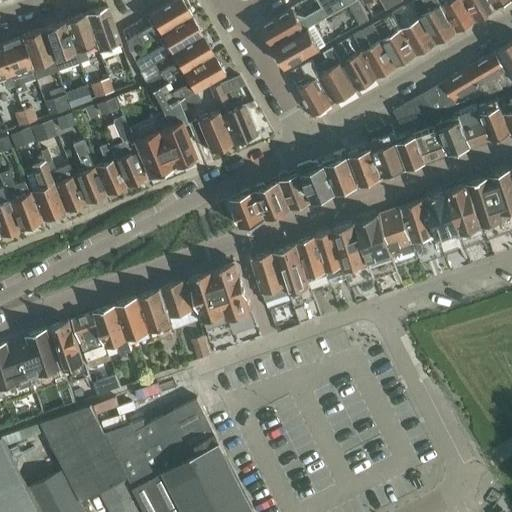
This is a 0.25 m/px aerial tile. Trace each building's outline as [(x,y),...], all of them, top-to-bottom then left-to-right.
[(155,23),(127,40),(130,52),(138,47),(161,34),(193,15),(183,0),(172,0),(150,14),(155,23)] [(293,5),(261,24),(274,47),(275,47),(304,30),(309,27),(315,24),(350,4),(356,0),(318,0),(322,6),(306,16),(297,13),(293,5)] [(356,0),(350,4),(361,24),(369,19),(358,0),(356,0)] [(393,0),(364,0),(366,2),(370,0),(381,0),(387,9),(396,4),(393,0)] [(424,0),(430,10),(421,15),(422,17),(437,43),(437,44),(457,32),(454,26),(452,22),(442,5),(439,0),(424,0)] [(450,0),(449,1),(442,5),(452,22),(454,26),(457,32),(477,21),(465,0),(450,0)] [(465,0),(477,21),(497,10),(497,9),(491,0),(465,0)] [(511,0),(491,0),(497,9),(511,0)] [(109,5),(87,13),(97,42),(97,43),(101,52),(122,44),(119,35),(118,32),(109,5)] [(395,32),(382,40),(398,66),(417,55),(402,28),(392,12),(385,16),(395,32)] [(87,13),(65,21),(80,62),(89,59),(85,47),(97,43),(97,42),(87,13)] [(167,43),(136,61),(141,71),(155,63),(173,53),(204,35),(193,15),(161,34),(167,43)] [(422,17),(402,28),(417,55),(437,43),(422,17)] [(65,21),(44,29),(59,70),(80,62),(65,21)] [(304,30),(275,47),(286,67),(299,60),(313,52),(320,48),(327,44),(315,24),(309,27),(304,30)] [(362,30),(354,34),(362,47),(378,77),(398,66),(382,40),(372,46),(366,36),(376,30),(372,24),(362,30)] [(44,29),(22,36),(37,76),(36,77),(36,78),(59,70),(44,29)] [(155,63),(141,71),(146,80),(152,90),(166,82),(184,72),(215,54),(204,35),(173,53),(178,62),(161,72),(155,63)] [(22,36),(1,44),(16,85),(15,85),(17,91),(26,88),(24,81),(36,77),(37,76),(22,36)] [(341,41),(333,45),(343,61),(359,89),(378,78),(378,77),(362,47),(361,51),(350,57),(341,42),(341,41)] [(511,41),(507,44),(497,51),(507,68),(511,76),(511,41)] [(1,44),(0,44),(0,77),(2,77),(6,88),(15,85),(16,85),(1,44)] [(329,59),(316,66),(321,74),(336,101),(354,91),(339,63),(343,61),(333,45),(325,51),(329,59)] [(138,47),(130,52),(133,57),(141,52),(138,47)] [(486,57),(471,65),(486,92),(487,94),(504,88),(511,85),(511,76),(507,68),(497,51),(486,57)] [(166,82),(152,90),(158,100),(164,109),(164,110),(179,101),(180,101),(196,91),(226,73),(215,54),(184,72),(189,82),(172,92),(166,82)] [(311,80),(297,87),(313,115),(336,101),(321,74),(316,66),(312,59),(302,65),(311,80)] [(471,65),(444,81),(455,99),(469,91),(474,99),(486,92),(471,65)] [(101,80),(91,84),(96,97),(106,93),(115,90),(110,77),(101,80)] [(444,81),(422,94),(433,112),(458,103),(455,99),(444,81)] [(221,84),(210,88),(220,110),(221,113),(233,143),(256,133),(244,104),(232,109),(221,84)] [(88,85),(66,93),(72,106),(92,98),(88,85)] [(180,101),(179,101),(185,110),(202,100),(196,91),(180,101)] [(57,95),(44,99),(50,113),(63,109),(72,106),(66,93),(58,96),(57,95)] [(395,110),(402,122),(433,112),(422,94),(395,110)] [(511,96),(500,100),(504,112),(505,112),(511,133),(511,96)] [(115,97),(97,103),(101,114),(119,108),(115,97)] [(499,97),(479,103),(480,107),(491,140),(511,133),(505,112),(504,112),(500,100),(499,97)] [(184,113),(179,101),(164,110),(168,120),(184,113)] [(34,105),(24,109),(29,122),(38,118),(34,105)] [(93,105),(85,109),(90,119),(98,116),(93,105)] [(480,107),(460,114),(461,118),(471,147),(491,140),(480,107)] [(24,109),(14,112),(19,125),(29,122),(24,109)] [(220,110),(189,123),(196,142),(205,138),(211,152),(233,143),(221,113),(220,110)] [(72,113),(62,117),(64,123),(71,126),(77,123),(72,113)] [(451,122),(440,126),(450,154),(471,147),(461,118),(459,114),(450,117),(451,122)] [(122,142),(109,147),(114,158),(126,186),(146,178),(135,150),(136,144),(134,140),(123,115),(113,119),(113,123),(118,136),(120,138),(122,142)] [(38,124),(32,127),(38,140),(57,134),(52,119),(38,124)] [(134,140),(136,144),(149,176),(153,175),(154,179),(172,171),(170,168),(194,158),(179,121),(134,140)] [(437,122),(417,129),(417,130),(427,162),(448,155),(437,122)] [(25,130),(11,135),(16,147),(30,142),(25,130)] [(417,130),(397,137),(407,169),(427,162),(417,130)] [(395,131),(371,139),(372,143),(383,177),(407,169),(397,137),(395,131)] [(8,136),(0,138),(0,151),(12,146),(8,136)] [(84,139),(74,143),(85,170),(74,174),(86,203),(88,202),(89,204),(107,197),(94,166),(96,165),(84,139)] [(96,165),(94,166),(107,197),(108,196),(107,194),(126,186),(114,158),(109,147),(108,143),(100,146),(105,158),(107,157),(108,161),(96,165)] [(361,146),(349,150),(361,185),(383,177),(372,143),(361,146)] [(48,148),(41,151),(45,159),(66,211),(69,210),(70,212),(79,208),(78,206),(86,203),(74,174),(70,163),(56,168),(48,148)] [(347,151),(325,159),(337,193),(337,194),(359,186),(347,151)] [(36,171),(27,175),(33,190),(45,219),(48,218),(49,221),(67,214),(65,211),(66,211),(45,159),(33,164),(36,171)] [(325,159),(300,168),(301,171),(302,171),(313,202),(337,193),(325,159)] [(5,161),(0,162),(0,175),(4,186),(20,228),(21,229),(23,228),(26,229),(31,227),(33,224),(41,221),(30,191),(26,180),(15,184),(10,169),(8,170),(5,161)] [(491,175),(469,182),(480,214),(482,219),(483,223),(489,239),(511,231),(511,167),(491,174),(491,175)] [(301,171),(281,178),(281,179),(292,210),(313,203),(313,202),(302,171),(301,171)] [(281,179),(231,197),(242,227),(292,210),(281,179)] [(469,182),(446,190),(454,212),(457,222),(461,232),(466,247),(489,239),(483,223),(482,219),(480,214),(469,182)] [(4,186),(0,188),(0,233),(1,236),(20,228),(4,186)] [(446,190),(425,197),(433,219),(437,230),(440,239),(445,255),(466,247),(461,232),(457,222),(454,212),(446,190)] [(425,197),(401,206),(418,251),(417,252),(417,253),(421,263),(445,255),(440,239),(437,230),(433,219),(425,197)] [(401,206),(380,213),(396,259),(417,253),(417,252),(418,251),(401,206)] [(355,221),(331,229),(348,278),(350,285),(375,276),(399,268),(396,259),(380,213),(355,221)] [(331,229),(316,235),(332,283),(348,278),(331,229)] [(316,235),(297,241),(314,290),(332,283),(316,235)] [(297,241),(275,248),(276,249),(290,291),(295,306),(317,298),(314,290),(297,241)] [(275,248),(253,256),(264,290),(267,298),(279,294),(290,291),(276,249),(275,248)] [(236,260),(212,269),(229,316),(253,308),(236,260)] [(212,269),(188,277),(198,305),(200,311),(202,311),(206,324),(223,318),(229,316),(212,269)] [(185,279),(162,287),(176,326),(199,318),(185,279)] [(162,287),(140,295),(156,340),(172,334),(174,338),(178,336),(175,327),(176,326),(162,287)] [(140,295),(118,302),(133,345),(143,341),(144,344),(156,340),(140,295)] [(111,305),(96,311),(112,358),(134,349),(132,345),(133,345),(118,302),(111,305)] [(304,305),(296,308),(300,320),(309,317),(304,305)] [(94,310),(73,318),(92,366),(113,359),(112,358),(96,311),(95,311),(94,310)] [(71,319),(49,327),(64,368),(86,360),(71,319)] [(11,351),(28,394),(48,387),(68,379),(64,368),(49,327),(49,326),(28,334),(32,344),(11,351)] [(205,334),(193,338),(199,357),(212,353),(205,334)] [(8,341),(0,344),(0,384),(4,394),(7,402),(28,394),(11,351),(8,341)] [(144,419),(107,431),(129,476),(147,511),(257,511),(199,397),(146,424),(144,419)] [(93,404),(42,421),(66,468),(66,467),(83,500),(102,490),(129,476),(107,431),(93,404)] [(3,434),(0,435),(0,511),(42,511),(29,486),(27,480),(3,434)] [(65,468),(29,486),(42,511),(87,511),(82,501),(83,500),(66,467),(66,468),(65,468)] [(147,511),(129,476),(102,490),(113,511),(147,511)]
